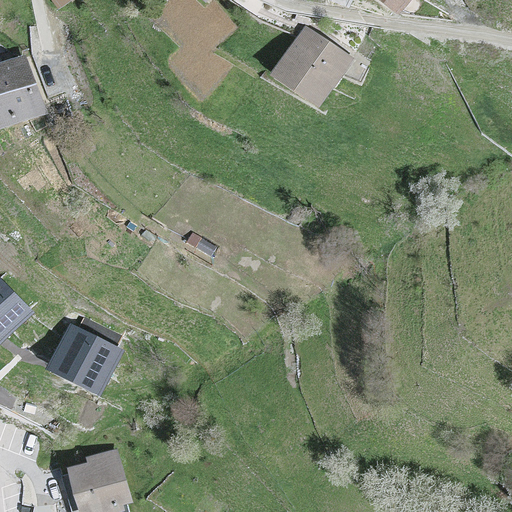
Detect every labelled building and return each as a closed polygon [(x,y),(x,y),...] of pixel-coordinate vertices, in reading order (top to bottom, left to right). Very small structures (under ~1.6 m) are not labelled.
[(356,0),(328,0),(353,9),(356,0)] [(375,0),(400,17),(411,0),(375,0)] [(354,61),(306,29),(274,77),(322,109),(354,61)] [(25,59),(0,67),(0,123),(42,110),(25,59)] [(0,338),(28,311),(0,282),(0,338)] [(119,351),(73,328),(53,367),(99,390),(119,351)] [(133,511),(117,458),(68,472),(79,511),(133,511)]
